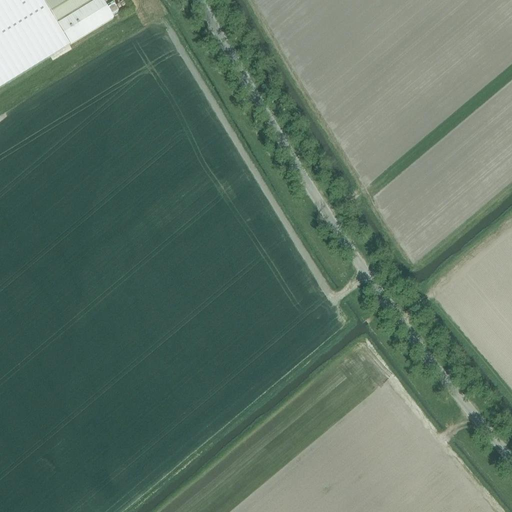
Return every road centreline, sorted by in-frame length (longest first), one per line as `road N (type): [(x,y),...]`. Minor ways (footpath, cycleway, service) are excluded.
road 1 (unclassified): [(511,461),(403,326),(198,0)]
road 2 (track): [(511,219),(446,275),(403,326)]
